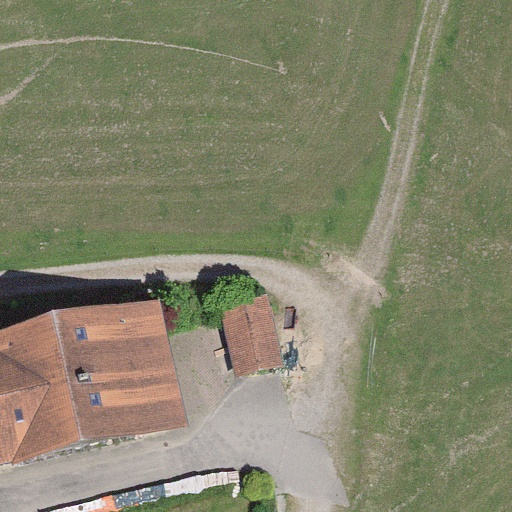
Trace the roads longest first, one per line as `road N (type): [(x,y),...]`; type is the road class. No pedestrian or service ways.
road 1 (track): [(443,0),(355,322),(304,447),(310,511)]
road 2 (unclassified): [(12,511),(232,454),(304,447)]
